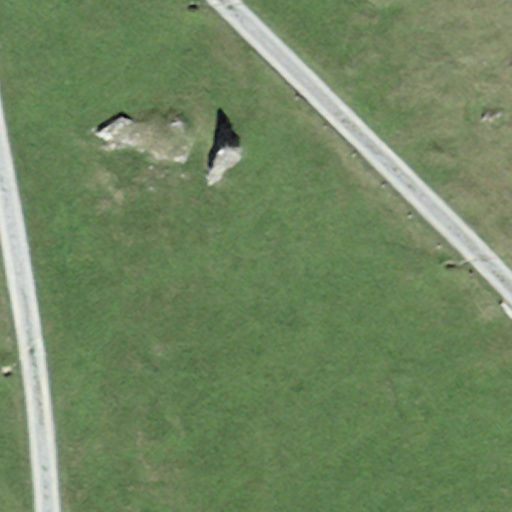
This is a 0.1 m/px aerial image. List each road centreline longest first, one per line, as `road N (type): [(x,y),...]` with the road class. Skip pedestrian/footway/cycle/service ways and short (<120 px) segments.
road 1 (track): [(200,0),(511,337)]
road 2 (track): [(54,511),(0,183)]
